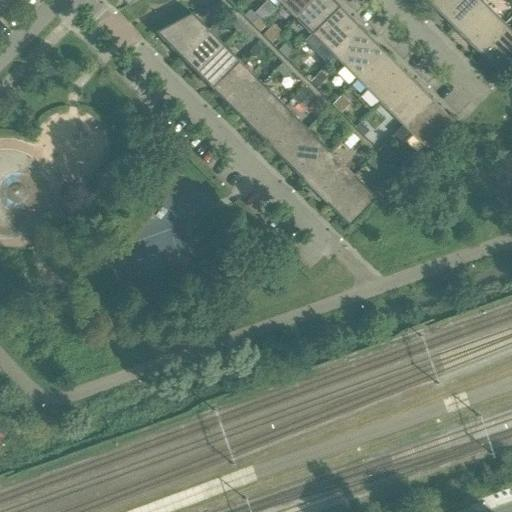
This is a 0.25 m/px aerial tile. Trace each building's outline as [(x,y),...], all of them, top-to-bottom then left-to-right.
[(283,0),(280,4),(295,20),(314,0),(283,0)] [(314,0),(295,20),(310,35),(338,7),(330,0),(314,0)] [(436,0),(430,6),(453,29),(481,2),(479,0),(436,0)] [(227,10),(219,2),(212,9),(220,17),(227,10)] [(453,29),(476,52),(504,25),(481,2),(453,29)] [(310,35),(333,58),(361,30),(338,7),(310,35)] [(155,33),(180,59),(207,31),(190,14),(189,15),(156,33),(155,33)] [(228,24),(237,32),(243,26),(235,17),(228,24)] [(250,24),(259,33),(265,26),(257,18),(250,24)] [(511,32),(504,25),(476,52),(500,76),(511,63),(511,32)] [(243,26),(237,32),(248,44),(254,37),(243,26)] [(263,37),(270,44),(282,33),(275,27),(263,37)] [(361,30),(333,58),(356,81),(384,53),(361,30)] [(180,59),(195,74),(223,46),(207,31),(180,59)] [(277,51),(286,60),(292,53),(284,45),(277,51)] [(195,74),(210,89),(238,61),(223,46),(195,74)] [(356,81),(379,104),(407,76),(384,53),(356,81)] [(210,89),(233,112),(261,84),(238,61),(210,89)] [(290,72),(281,64),(275,70),(283,79),(290,72)] [(379,104),(402,127),(429,99),(407,76),(379,104)] [(233,112),(256,135),(284,107),(261,84),(233,112)] [(310,95),(304,88),(293,99),(296,102),(299,100),(302,103),(310,95)] [(393,136),(403,146),(412,137),(425,150),(453,123),(429,99),(402,127),(393,136)] [(332,105),(340,114),(345,109),(337,100),(332,105)] [(256,135),(279,158),(307,130),(284,107),(256,135)] [(333,117),(326,111),(318,119),(325,126),(333,117)] [(355,128),(363,137),(368,132),(360,123),(355,128)] [(279,158),(302,181),(330,153),(307,130),(279,158)] [(360,145),(352,137),(344,146),(352,154),(360,145)] [(378,151),(380,154),(386,160),(391,155),(383,146),(378,151)] [(302,181),(325,204),(352,176),(330,153),(302,181)] [(352,176),(325,204),(348,227),(376,200),(352,176)]
